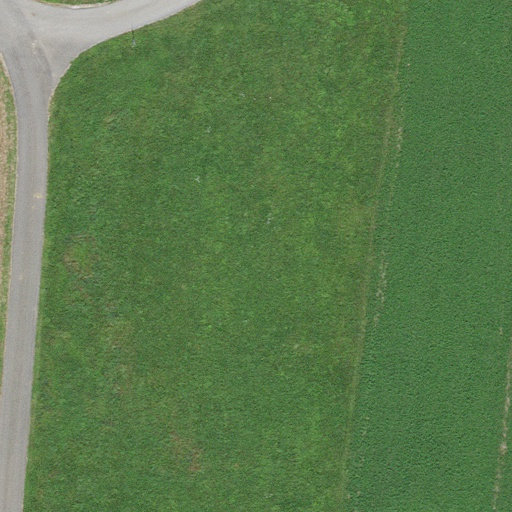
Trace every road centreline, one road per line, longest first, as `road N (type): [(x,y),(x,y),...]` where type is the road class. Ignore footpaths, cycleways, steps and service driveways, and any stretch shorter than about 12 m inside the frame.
road 1 (unclassified): [(4,511),(31,145),(19,29),(0,12)]
road 2 (track): [(19,29),(72,30),(164,0)]
